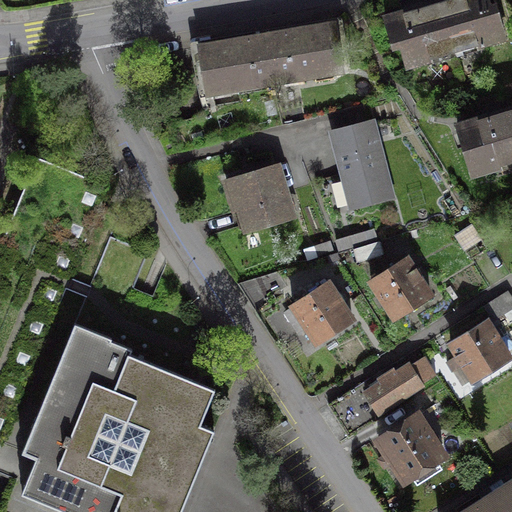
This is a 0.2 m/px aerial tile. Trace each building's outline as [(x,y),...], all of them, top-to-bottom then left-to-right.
[(476,0),(457,0),(378,16),(389,69),(487,49),(476,0)] [(334,16),(197,38),(205,92),(343,69),(334,16)] [(511,107),(439,126),(452,177),(511,160),(511,107)] [(371,121),(322,135),(344,211),(392,197),(371,121)] [(275,160),(221,176),(236,224),(290,208),(275,160)] [(378,244),(351,253),(356,267),(383,258),(378,244)] [(395,257),(355,285),(380,321),(421,294),(395,257)] [(272,274),(257,281),(269,303),(283,295),(272,274)] [(319,279),(274,309),(298,346),(344,317),(319,279)] [(480,316),(434,348),(460,385),(506,354),(480,316)] [(180,511),(232,387),(76,324),(7,494),(52,511),(180,511)] [(417,355),(353,392),(367,416),(431,380),(417,355)] [(440,457),(408,409),(360,440),(392,489),(440,457)] [(511,511),(511,469),(440,511),(511,511)]
